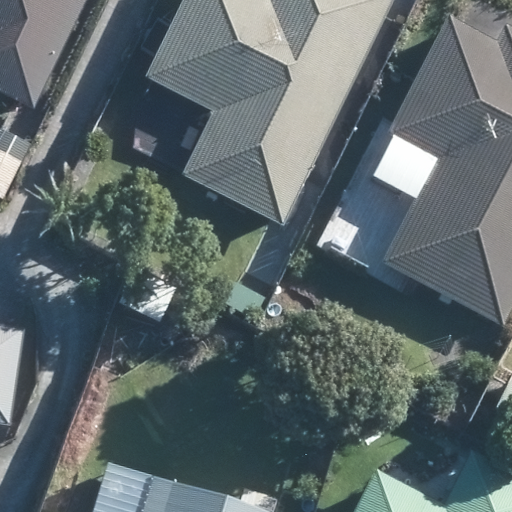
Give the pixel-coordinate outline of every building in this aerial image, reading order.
[(77,0),(0,0),(0,96),(25,109),(77,0)] [(372,20),(382,0),(169,0),(132,77),(143,83),(204,112),(175,169),(173,174),(266,218),(275,223),(372,20)] [(487,43),(449,25),(436,17),(386,117),(378,133),(427,157),(374,263),(376,265),(422,288),(414,304),(434,314),(442,298),(486,321),(494,324),(511,290),(511,34),(495,26),(487,43)] [(0,191),(16,162),(0,153),(0,191)] [(256,298),(225,284),(217,306),(246,318),(256,298)] [(0,327),(0,423),(2,418),(13,329),(0,327)] [(387,357),(356,338),(340,366),(371,384),(387,357)] [(511,511),(511,477),(464,453),(436,507),(376,476),(368,472),(346,511),(511,511)] [(242,511),(137,482),(128,511),(242,511)]
